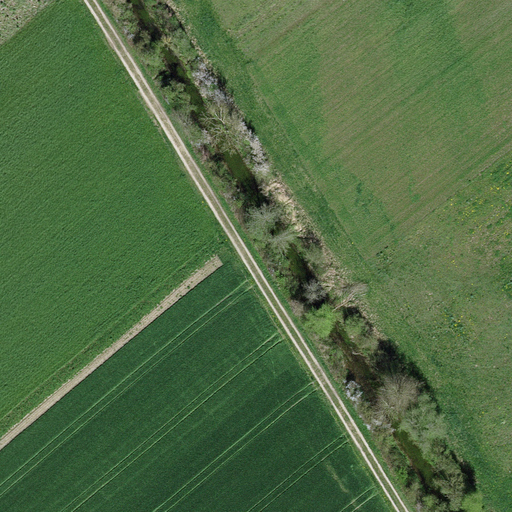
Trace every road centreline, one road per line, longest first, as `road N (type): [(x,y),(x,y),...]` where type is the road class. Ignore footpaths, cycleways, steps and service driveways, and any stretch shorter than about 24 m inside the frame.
road 1 (track): [(174,0),(489,511)]
road 2 (track): [(93,0),(407,511)]
